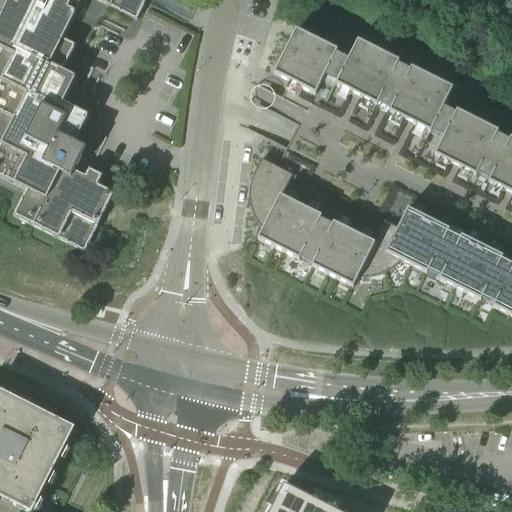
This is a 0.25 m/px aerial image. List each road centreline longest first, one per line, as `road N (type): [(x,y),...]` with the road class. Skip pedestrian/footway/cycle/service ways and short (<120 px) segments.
road 1 (unclassified): [(177,374),(205,117),(233,0)]
road 2 (tertiary): [(177,374),(345,400),(511,393)]
road 3 (tertiary): [(177,374),(0,310)]
road 4 (residential): [(167,511),(177,374)]
